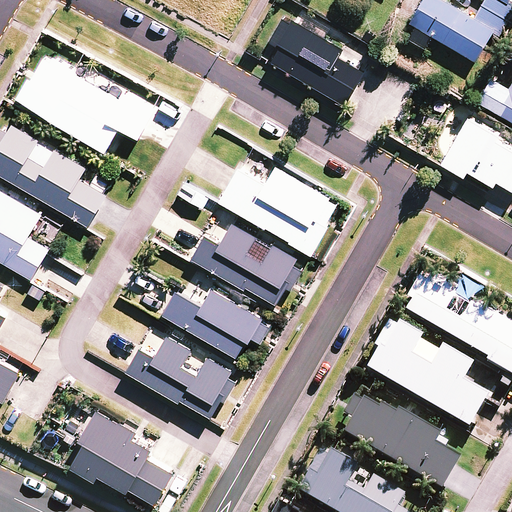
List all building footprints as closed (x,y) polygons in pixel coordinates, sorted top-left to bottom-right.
[(427,48),(435,34),(479,59),(495,31),(499,34),(511,10),(511,0),(485,0),(477,16),(449,0),(424,0),(413,21),(414,22),(406,36),(427,48)] [(345,47),(288,14),(275,36),(284,41),(274,59),(346,102),(366,69),(340,54),(345,47)] [(82,67),(56,52),(26,101),(107,149),(122,124),(141,135),(159,106),(128,88),(122,97),(80,71),(82,67)] [(511,85),(511,87),(494,77),(480,100),(511,118),(511,85)] [(511,137),(461,108),(449,129),(459,134),(444,161),(466,173),(470,168),(496,182),(499,177),(511,184),(511,137)] [(88,166),(13,123),(9,130),(3,126),(0,130),(0,171),(90,223),(108,191),(82,176),(88,166)] [(276,168),(249,152),(221,198),(313,253),(343,202),(278,163),(276,168)] [(44,212),(0,186),(0,256),(34,276),(51,246),(31,234),(44,212)] [(307,259),(219,211),(194,257),(283,305),(307,259)] [(460,283),(426,263),(411,290),(416,292),(405,312),(486,359),(485,361),(511,376),(511,315),(475,294),(465,312),(449,303),(460,283)] [(274,321),(205,281),(196,298),(179,288),(165,312),(238,354),(251,333),(263,341),(274,321)] [(0,306),(0,292),(4,286),(0,283),(0,344),(42,368),(58,339),(0,306)] [(494,380),(390,320),(374,347),(378,349),(366,369),(467,427),(494,380)] [(240,372),(170,332),(158,353),(143,345),(129,369),(215,417),(240,372)] [(0,395),(5,398),(21,369),(0,356),(0,395)] [(396,417),(357,394),(344,416),(351,420),(343,434),(440,489),(457,459),(432,445),(438,436),(398,413),(396,417)] [(138,430),(98,407),(83,435),(88,438),(74,464),(98,477),(101,472),(156,503),(188,447),(162,433),(154,447),(135,436),(138,430)] [(403,495),(322,448),(297,491),(332,511),(403,511),(396,508),(403,495)]
